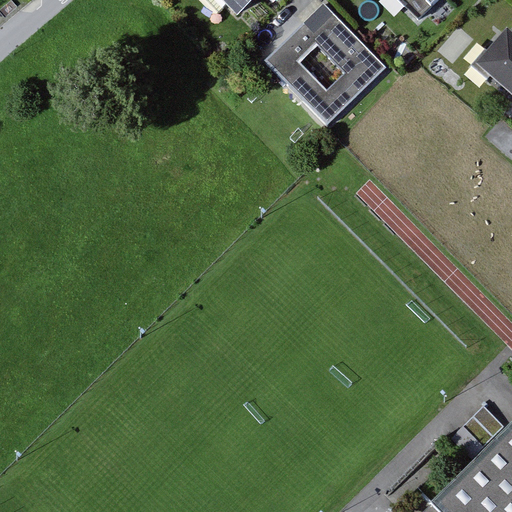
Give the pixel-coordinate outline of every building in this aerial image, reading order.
[(262,0),(228,0),(245,17),(262,0)] [(406,0),(400,7),(418,24),(441,0),(406,0)] [(391,71),(327,6),(274,62),(335,124),(391,71)] [(477,64),(511,93),(511,33),(507,30),(477,64)] [(463,428),(486,450),(508,426),(485,405),(463,428)] [(511,511),(511,425),(432,504),(423,511),(511,511)]
